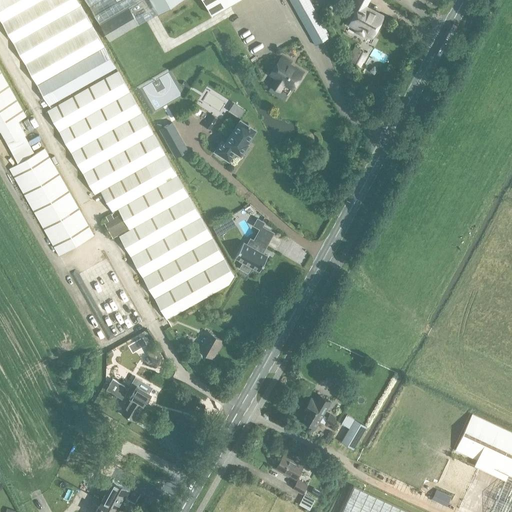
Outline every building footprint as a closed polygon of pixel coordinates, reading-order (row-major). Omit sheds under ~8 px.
[(116,68),(77,0),(0,0),(0,17),(49,104),(116,68)] [(86,0),(99,22),(128,5),(139,24),(179,0),(86,0)] [(204,0),(210,10),(212,14),(236,0),(204,0)] [(290,0),(316,44),(323,40),(330,36),(309,0),(290,0)] [(383,16),(383,15),(375,11),(374,13),(369,11),(368,13),(363,10),(368,0),(355,0),(350,9),(356,12),(349,24),(357,28),(356,31),(363,35),(366,29),(374,33),(383,16)] [(128,5),(99,22),(110,41),(139,24),(128,5)] [(368,53),(354,45),(349,55),(351,56),(349,61),(360,67),(368,53)] [(292,88),(302,73),(289,64),(290,62),(281,57),(270,74),(276,78),(272,85),(279,90),(284,83),(292,88)] [(26,133),(18,120),(26,116),(23,112),(0,70),(0,130),(8,143),(23,134),(26,133)] [(233,274),(225,258),(201,216),(199,213),(177,174),(165,153),(118,71),(48,110),(95,193),(100,190),(112,211),(118,207),(130,227),(119,233),(166,319),(229,283),(233,274)] [(184,81),(182,85),(189,89),(191,85),(184,81)] [(234,101),(230,109),(242,116),(246,107),(234,101)] [(210,113),(203,125),(210,129),(217,117),(210,113)] [(240,119),(232,133),(225,142),(222,140),(215,151),(229,160),(236,150),(241,153),(247,143),(246,142),(255,129),(249,125),(250,124),(248,123),(247,124),(240,119)] [(159,128),(175,157),(188,150),(172,121),(159,128)] [(94,235),(45,148),(10,168),(41,222),(57,249),(59,255),(94,235)] [(300,174),(297,179),(308,185),(311,180),(300,174)] [(107,219),(104,221),(112,236),(127,227),(124,221),(124,220),(119,212),(112,215),(110,212),(105,216),(107,219)] [(259,271),(268,255),(261,251),(263,246),(265,247),(274,232),(262,226),(264,222),(257,218),(253,225),(260,229),(254,240),(250,238),(247,244),(243,242),(235,257),(241,260),(243,262),(240,267),(248,272),(251,266),(259,271)] [(257,286),(265,290),(271,280),(262,276),(257,286)] [(208,331),(205,336),(198,349),(213,358),(222,339),(208,331)] [(157,345),(148,350),(156,365),(165,360),(157,345)] [(78,368),(67,374),(75,388),(86,382),(78,368)] [(131,382),(127,388),(112,379),(110,383),(132,397),(133,397),(143,403),(142,404),(143,404),(144,404),(150,393),(131,382)] [(132,397),(110,383),(106,389),(123,399),(124,396),(131,400),(123,413),(134,419),(142,405),(143,406),(143,404),(142,404),(143,403),(133,397),(132,397)] [(306,406),(308,407),(308,406),(327,417),(329,415),(324,412),(330,401),(320,394),(316,400),(311,397),(305,406),(306,406)] [(325,421),(327,417),(308,406),(308,407),(301,418),(309,423),(308,425),(314,428),(319,420),(324,423),(325,421)] [(511,511),(511,431),(471,413),(455,449),(476,459),(474,464),(505,479),(490,511),(511,511)] [(353,448),(367,426),(347,414),(342,423),(349,427),(341,441),(353,448)] [(276,468),(296,478),(303,465),(283,454),(276,468)] [(112,479),(102,498),(120,507),(130,488),(112,479)] [(293,488),(303,492),(307,483),(298,479),(293,488)] [(412,511),(353,484),(339,511),(412,511)] [(313,487),(311,492),(317,496),(320,491),(313,487)] [(448,504),(452,494),(437,488),(433,497),(448,504)] [(315,500),(304,494),(299,504),(310,509),(315,500)] [(102,498),(94,511),(117,511),(120,507),(102,498)]
